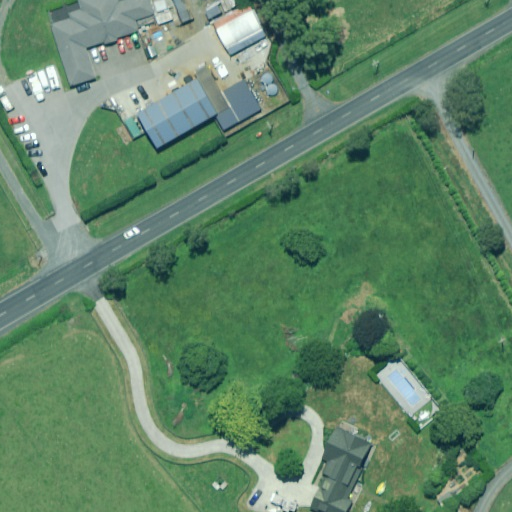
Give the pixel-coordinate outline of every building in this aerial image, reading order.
[(77,0),(81,11),(72,14),(69,7),(50,13),(72,86),(98,79),(88,48),(105,43),(106,46),(121,42),(120,39),(140,32),(137,21),(157,15),(151,0),(131,0),(120,4),(119,0),(77,0)] [(175,8),(182,6),(179,0),(165,0),(155,3),(162,25),(179,20),(175,8)] [(239,0),(228,0),(232,9),(242,4),(239,0)] [(267,36),(250,4),(214,23),(231,55),(267,36)] [(265,69),(253,47),(243,52),(255,75),(265,69)] [(236,81),(227,64),(140,115),(160,149),(239,103),(229,85),(236,81)] [(377,444),(339,426),(326,455),(331,457),(323,475),(326,476),(311,508),(319,511),(350,511),(356,501),(351,499),(361,479),(355,477),(360,466),(366,468),(377,444)]
